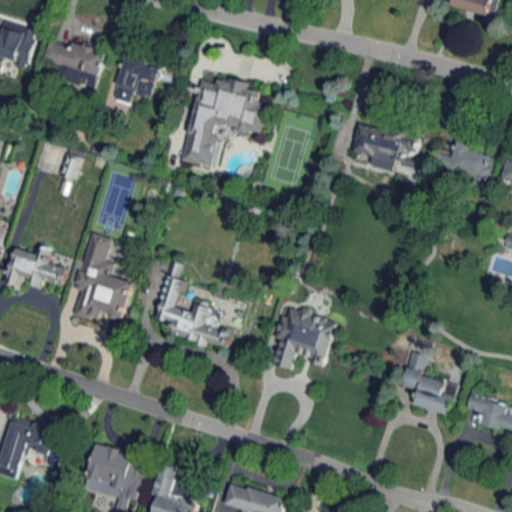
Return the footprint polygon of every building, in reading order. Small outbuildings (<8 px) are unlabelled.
[(454,0),(454,8),(497,15),(499,0),(454,0)] [(0,50),(30,58),(38,30),(2,20),(0,25),(0,50)] [(97,91),(108,51),(75,41),(73,47),(51,41),(45,60),(58,64),(54,78),(97,91)] [(114,100),(133,104),(135,94),(153,99),(158,79),(171,83),(174,72),(163,69),(164,63),(126,54),(114,100)] [(203,80),(185,161),(218,168),(225,139),(235,141),(237,131),(263,137),(270,106),(260,103),(262,91),(251,88),(252,83),(221,76),(219,84),(203,80)] [(424,134),(360,122),(355,152),(374,155),(372,165),(395,169),(396,162),(418,166),(424,134)] [(487,184),(498,155),(460,142),(455,157),(441,152),(436,165),(487,184)] [(79,181),(85,150),(68,147),(62,177),(79,181)] [(0,172),(2,164),(0,163),(0,256),(0,257),(9,220),(0,217),(0,172)] [(135,281),(113,275),(117,263),(108,261),(113,238),(93,233),(86,262),(78,260),(73,282),(83,285),(75,315),(101,321),(103,313),(126,319),(135,281)] [(73,259),(17,244),(7,283),(24,288),(27,278),(65,288),(73,259)] [(158,319),(177,323),(174,336),(230,350),(235,332),(221,328),(225,310),(199,302),(196,311),(179,306),(186,279),(180,278),(184,264),(173,261),(158,319)] [(285,340),(278,365),(295,369),(298,357),(326,365),(339,320),(293,307),(291,316),(284,315),(278,338),(285,340)] [(452,415),(460,384),(425,375),(430,357),(413,353),(405,387),(420,390),(416,406),(452,415)] [(511,406),(511,404),(476,391),(469,408),(485,414),(482,422),(511,432),(511,412),(510,411),(511,406)] [(0,465),(0,475),(21,480),(28,450),(49,455),(47,464),(59,467),(68,428),(11,416),(0,465)] [(86,489),(120,497),(117,510),(125,511),(127,511),(131,496),(141,498),(151,456),(98,443),(86,489)] [(172,495),(179,466),(163,462),(155,494),(160,495),(155,511),(191,511),(194,500),(172,495)] [(286,511),(290,497),(233,482),(227,504),(243,508),(242,511),(286,511)]
